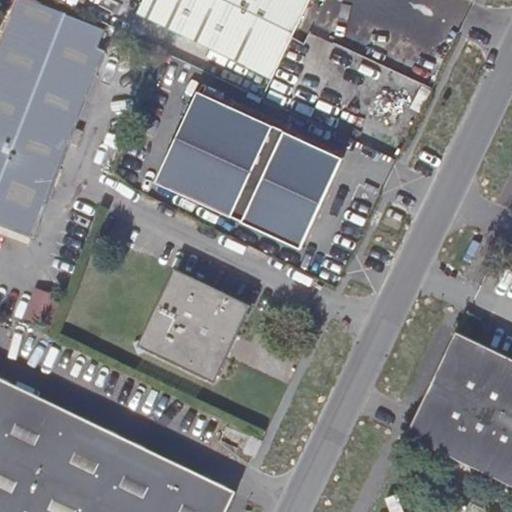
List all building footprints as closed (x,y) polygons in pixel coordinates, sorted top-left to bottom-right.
[(144,0),(138,12),(151,18),(172,28),(274,76),(310,0),(144,0)] [(0,43),(0,224),(35,238),(71,143),(79,146),(84,131),(77,129),(106,51),(98,48),(104,29),(64,13),(57,31),(11,14),(0,43)] [(172,28),(151,18),(148,25),(169,35),(172,28)] [(156,179),(300,250),(344,160),(200,90),(156,179)] [(169,282),(181,277),(173,274),(169,282)] [(218,380),(247,318),(243,307),(181,277),(169,282),(141,341),(145,354),(206,384),(218,380)] [(27,316),(52,325),(62,295),(37,286),(27,316)] [(511,360),(458,334),(408,437),(511,487),(511,360)] [(145,354),(141,341),(136,350),(145,354)] [(229,511),(235,501),(175,472),(178,466),(129,442),(126,448),(38,407),(41,400),(0,380),(0,511),(229,511)] [(129,442),(41,400),(38,407),(126,448),(129,442)] [(243,455),(254,460),(262,445),(250,439),(243,455)] [(238,494),(178,466),(175,472),(235,501),(238,494)]
